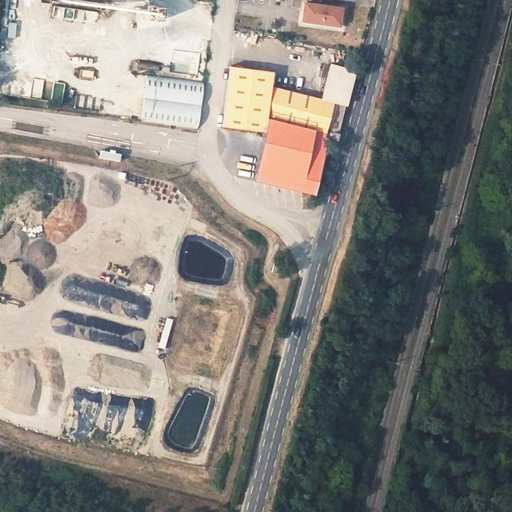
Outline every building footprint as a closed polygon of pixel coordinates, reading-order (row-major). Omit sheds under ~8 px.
[(166,20),(168,4),(137,0),(136,9),(143,9),(142,17),(166,20)] [(342,6),(302,1),(300,21),(339,26),(342,6)] [(87,8),(86,9),(54,5),(52,17),(85,21),(96,23),(97,9),(87,8)] [(16,23),(9,23),(8,38),(16,39),(16,23)] [(171,50),(170,72),(198,73),(199,51),(171,50)] [(136,69),(160,70),(161,62),(136,62),(136,69)] [(332,135),(331,139),(338,140),(354,70),(330,64),(320,100),(270,86),(266,119),(332,135)] [(265,132),(266,119),(270,86),(272,71),(228,65),(220,127),(265,132)] [(141,121),(196,128),(202,83),(145,76),(141,121)] [(44,81),(34,79),(31,98),(41,100),(44,81)] [(65,84),(55,82),(52,101),(62,103),(65,84)] [(266,119),(265,132),(254,180),(308,193),(315,168),(320,169),(328,138),(331,139),(332,135),(266,119)] [(101,149),(100,158),(121,160),(122,151),(101,149)] [(165,348),(174,319),(167,316),(158,346),(165,348)] [(86,346),(87,339),(76,337),(73,355),(91,358),(92,347),(86,346)]
